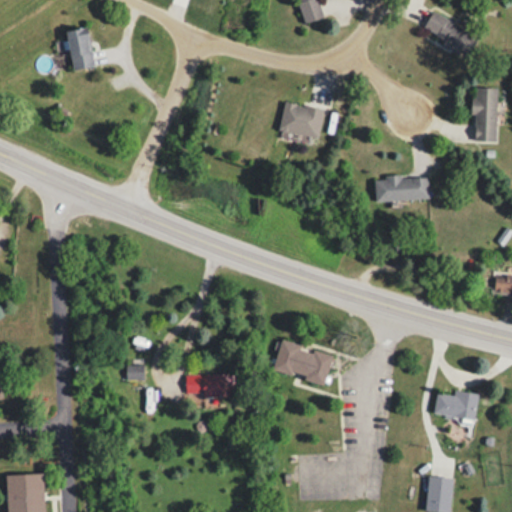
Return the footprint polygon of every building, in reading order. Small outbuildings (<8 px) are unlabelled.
[(299,0),(305,22),(321,18),(316,0),(299,0)] [(466,56),(477,36),(431,11),(420,30),(466,56)] [(92,63),(86,24),(65,28),(71,67),(92,63)] [(472,139),(495,138),(495,87),(471,87),(472,139)] [(277,129),(317,135),(321,106),(282,100),(277,129)] [(373,176),(374,199),(428,198),(427,174),(373,176)] [(491,291),(511,290),(511,274),(491,274),(491,291)] [(330,353),(279,339),(271,368),(322,382),(330,353)] [(124,364),(124,378),(142,378),(142,364),(124,364)] [(232,395),(232,373),(184,373),(184,395),(232,395)] [(477,392),(452,388),(451,393),(436,390),(432,412),(472,419),(477,392)] [(5,511),(42,511),(42,472),(5,472),(5,511)] [(448,511),(451,477),(426,475),(424,510),(448,511)]
